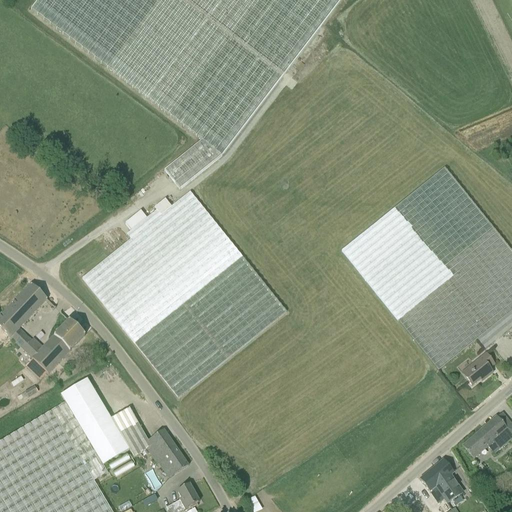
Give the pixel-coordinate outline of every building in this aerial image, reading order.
[(38,0),(37,3),(31,11),(202,142),(164,172),(180,191),(222,157),(341,0),(38,0)] [(438,372),(477,341),(485,351),(511,328),(511,313),(511,312),(511,253),(444,169),(341,252),(438,372)] [(130,241),(82,280),(178,400),(286,313),(190,193),(171,208),(165,200),(154,209),(156,212),(146,220),(140,212),(125,224),(131,232),(126,236),(130,241)] [(31,285),(0,317),(0,329),(32,360),(42,349),(32,341),(31,342),(19,330),(47,301),(46,300),(43,297),(32,287),(32,286),(31,285)] [(69,322),(42,349),(32,360),(47,375),(84,338),(85,337),(84,336),(69,323),(70,323),(69,322)] [(461,375),(472,388),(484,378),(485,380),(492,374),(489,369),(494,365),(486,355),(461,375)] [(129,451),(120,434),(119,435),(111,421),(86,381),(78,386),(60,396),(64,404),(0,442),(0,511),(111,511),(94,483),(107,474),(103,467),(129,451)] [(34,387),(24,393),(28,399),(38,394),(34,387)] [(164,462),(174,476),(188,467),(163,431),(148,442),(137,424),(129,410),(111,421),(119,435),(120,434),(129,451),(134,459),(147,450),(158,466),(164,462)] [(462,448),(472,460),(487,447),(493,455),(511,438),(511,426),(507,430),(496,418),(462,448)] [(442,483),(435,488),(447,505),(462,494),(450,476),(453,474),(443,461),(430,472),(437,481),(439,480),(442,483)] [(419,481),(420,481),(430,493),(435,488),(442,483),(439,480),(437,481),(430,472),(419,481)] [(182,511),(185,511),(199,503),(189,485),(176,492),(180,499),(179,500),(180,502),(165,510),(166,511),(182,511)] [(254,497),(244,503),(248,511),(257,511),(261,510),(254,497)]
